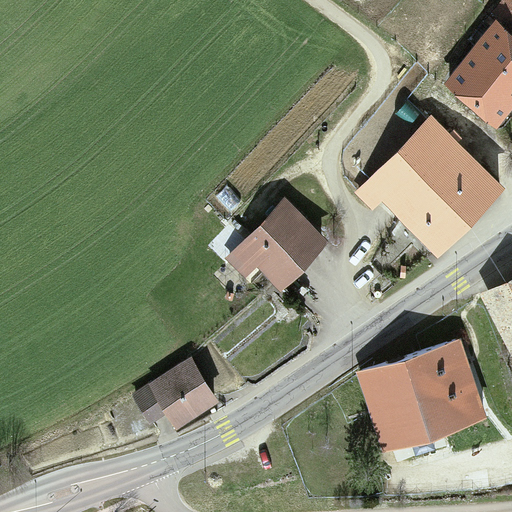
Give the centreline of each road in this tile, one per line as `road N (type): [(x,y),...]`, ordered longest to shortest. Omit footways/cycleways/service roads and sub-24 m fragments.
road 1 (primary): [(511,241),(250,416),(139,465)]
road 2 (track): [(314,0),(373,45),(383,63),(377,89),(339,137),(329,164),(350,228),(339,299),(361,342)]
road 3 (primary): [(139,465),(0,511)]
